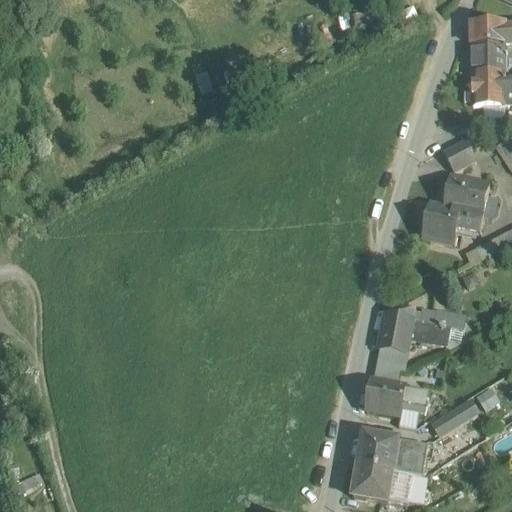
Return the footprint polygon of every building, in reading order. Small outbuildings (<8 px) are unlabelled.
[(511,32),(505,33),(505,30),(473,30),(474,49),(505,49),(506,49),(511,49),(511,32)] [(506,78),(505,49),(474,49),(474,79),(505,78),(506,78)] [(474,79),(474,110),(505,110),(505,78),(474,79)] [(485,120),(506,119),(506,110),(485,111),(485,120)] [(511,147),(509,143),(496,152),(511,174),(511,147)] [(466,145),(444,156),(455,178),(477,166),(466,145)] [(490,189),(451,180),(446,206),(456,208),(455,214),(462,216),(484,221),(490,189)] [(445,212),(430,209),(423,243),(455,250),(458,235),(462,216),(455,214),(456,208),(446,206),(445,212)] [(484,221),(462,216),(458,235),(481,239),(485,221),(484,221)] [(511,234),(496,243),(501,254),(511,249),(511,234)] [(496,243),(477,252),(483,263),(501,254),(496,243)] [(436,315),(436,319),(433,329),(451,332),(454,319),(436,315)] [(436,319),(422,317),(420,326),(433,329),(436,319)] [(420,326),(387,320),(380,353),(408,358),(410,345),(448,351),(451,332),(433,329),(420,326)] [(397,374),(377,370),(375,381),(395,384),(397,374)] [(408,390),(374,384),(368,416),(401,422),(399,431),(417,434),(420,417),(426,418),(429,400),(407,396),(408,390)] [(469,404),(458,411),(467,425),(478,418),(469,404)] [(458,411),(433,426),(442,440),(467,425),(458,411)] [(428,449),(365,438),(359,469),(394,476),(394,475),(411,479),(423,480),(428,449)] [(394,476),(359,469),(354,501),(389,507),(394,476)] [(425,483),(411,479),(406,506),(422,508),(425,488),(431,489),(432,484),(425,483)]
